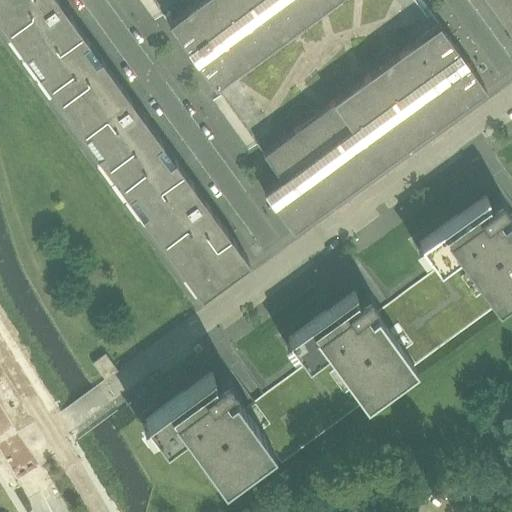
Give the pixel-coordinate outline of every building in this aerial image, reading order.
[(0,0),(0,19),(201,295),(249,259),(60,0),(0,0)] [(198,0),(168,22),(215,86),(333,0),(198,0)] [(511,0),(488,0),(511,32),(511,0)] [(439,22),(262,151),(281,177),(264,189),(292,228),(486,87),(439,22)] [(511,220),(508,215),(501,220),(497,214),(508,206),(501,195),(489,203),(485,197),(487,195),(486,193),(420,242),(438,266),(439,268),(458,254),(494,303),(509,292),(511,290),(511,219),(511,220)] [(511,294),(511,212),(508,215),(511,220),(511,219),(511,290),(509,292),(494,303),(458,254),(439,268),(438,266),(431,272),(393,299),(376,311),(379,316),(380,315),(414,361),(399,373),(389,381),(378,388),(362,399),(327,350),(308,364),(306,362),(246,406),(271,441),(256,453),(246,461),(235,468),(220,479),(222,482),(270,447),(281,462),(366,401),(511,294)] [(379,316),(376,311),(370,316),(365,310),(377,301),(369,291),(358,299),(353,293),(356,291),(354,289),(288,337),(306,362),(308,364),(327,350),(362,399),(378,388),(389,381),(399,373),(414,361),(380,315),(379,316)] [(92,361),(106,379),(119,369),(105,351),(92,361)] [(271,441),(246,406),(237,395),(237,396),(233,391),(227,396),(222,390),(234,382),(226,371),(215,379),(210,373),(213,371),(212,369),(145,418),(165,444),(184,430),(219,479),(220,479),(235,468),(246,461),(256,453),(271,441)]
